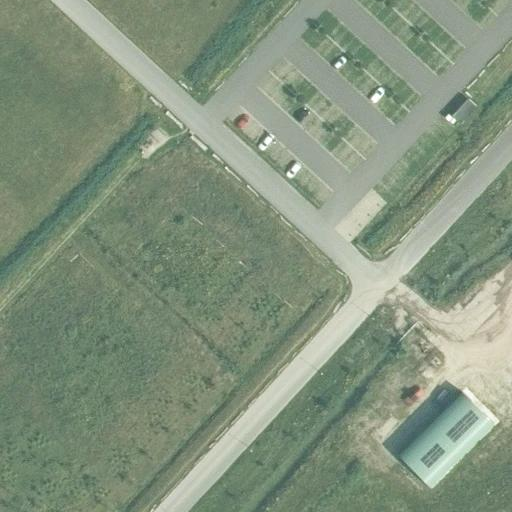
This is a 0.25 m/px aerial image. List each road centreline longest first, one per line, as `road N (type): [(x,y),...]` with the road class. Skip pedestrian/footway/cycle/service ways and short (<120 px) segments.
road 1 (unclassified): [(382,285),(68,0)]
road 2 (unclassified): [(179,511),(382,285)]
road 3 (track): [(188,109),(0,307)]
road 4 (unclassified): [(382,285),(511,143)]
